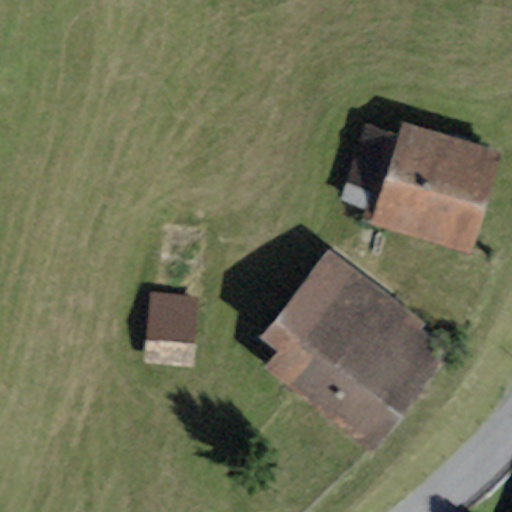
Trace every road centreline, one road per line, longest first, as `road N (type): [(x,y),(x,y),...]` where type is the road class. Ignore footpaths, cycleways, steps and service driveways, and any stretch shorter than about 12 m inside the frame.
road 1 (track): [(511,305),(502,334),(397,467),(345,511)]
road 2 (tertiary): [(419,511),(511,432)]
